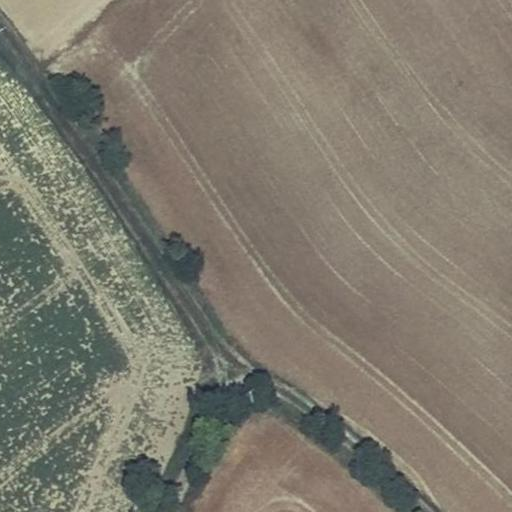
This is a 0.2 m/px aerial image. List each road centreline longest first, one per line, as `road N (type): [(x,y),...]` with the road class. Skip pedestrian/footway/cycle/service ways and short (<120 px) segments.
road 1 (track): [(416,511),(312,411),(235,368),(205,337),(0,40)]
road 2 (track): [(235,368),(186,511)]
